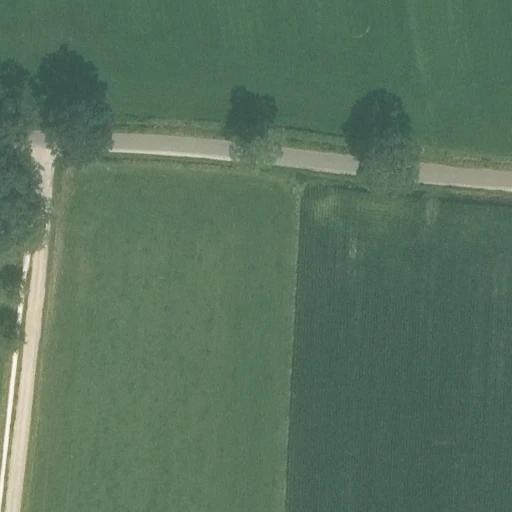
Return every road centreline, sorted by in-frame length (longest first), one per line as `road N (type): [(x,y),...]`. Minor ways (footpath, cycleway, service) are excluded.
road 1 (unclassified): [(511,180),(0,134)]
road 2 (track): [(12,511),(50,142)]
